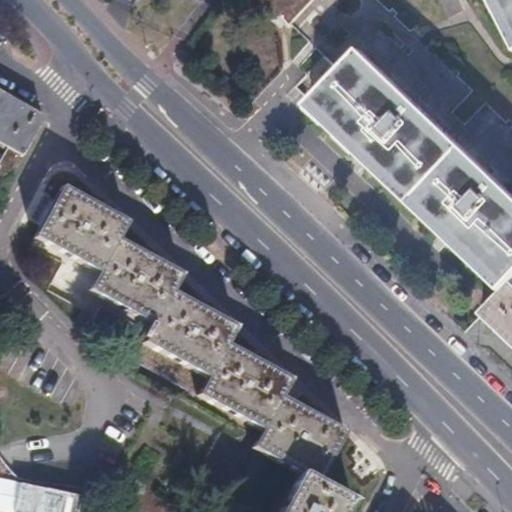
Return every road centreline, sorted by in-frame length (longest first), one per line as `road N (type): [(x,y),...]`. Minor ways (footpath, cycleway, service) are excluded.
road 1 (secondary): [(511,427),(147,85),(70,0)]
road 2 (secondary): [(25,0),(440,418)]
